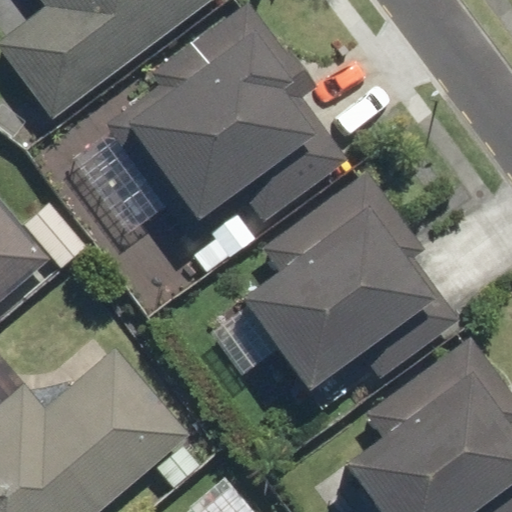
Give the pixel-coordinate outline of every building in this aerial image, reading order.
[(0,35),(0,78),(37,128),(211,0),(23,0),(32,12),(0,35)] [(334,139),(239,7),(139,78),(147,89),(93,127),(181,249),(334,139)] [(268,275),(217,311),(284,403),(350,356),(372,386),(454,327),(408,263),(417,257),(357,173),(250,250),(268,275)] [(0,319),(79,251),(41,207),(13,232),(0,216),(0,319)] [(511,511),(511,414),(461,343),(353,419),(370,442),(321,476),(346,511),(511,511)] [(0,511),(96,511),(143,472),(165,496),(195,470),(174,446),(183,438),(106,351),(37,411),(0,369),(0,511)] [(241,511),(215,480),(175,511),(241,511)]
